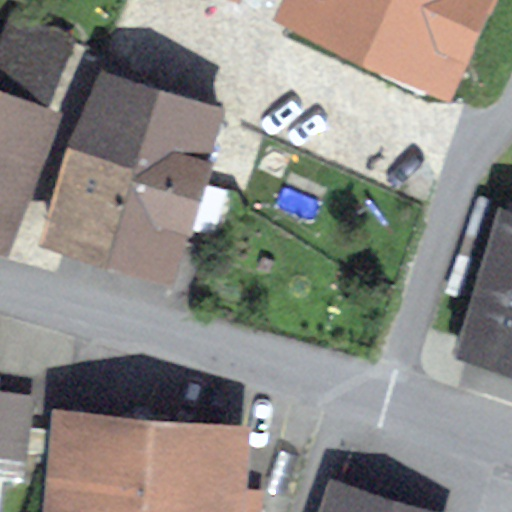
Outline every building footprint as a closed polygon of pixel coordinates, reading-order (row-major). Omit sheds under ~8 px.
[(167,0),(139,0),(132,21),(171,35),(182,6),(167,0)] [(295,0),(445,69),(476,0),(295,0)] [(16,18),(0,58),(0,197),(21,143),(9,138),(51,32),(16,18)] [(72,145),(47,228),(109,246),(149,118),(157,92),(166,63),(126,51),(93,151),(72,145)] [(188,129),(205,75),(166,63),(157,92),(149,118),(109,246),(170,263),(209,135),(188,129)] [(235,132),(218,199),(277,213),(292,146),(235,132)] [(511,216),(506,215),(470,340),(511,352),(511,216)] [(257,511),(260,490),(233,488),(238,432),(169,425),(169,416),(132,413),(131,422),(62,416),(53,511),(257,511)] [(332,511),(418,511),(340,487),(332,511)]
